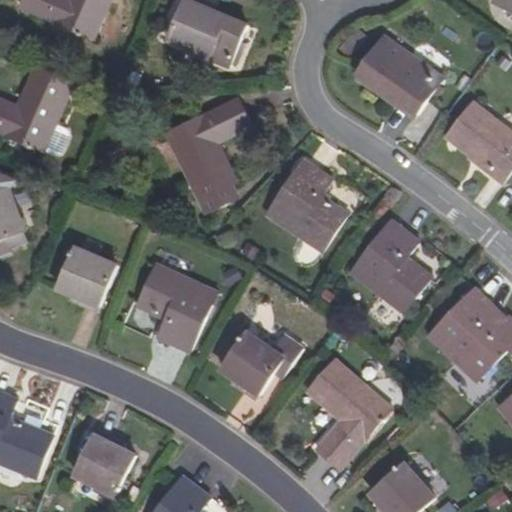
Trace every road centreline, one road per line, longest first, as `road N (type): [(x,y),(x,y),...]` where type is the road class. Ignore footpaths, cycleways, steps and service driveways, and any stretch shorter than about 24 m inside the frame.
road 1 (residential): [(0,337),(179,412),(305,511)]
road 2 (residential): [(329,2),(310,54),(318,109),(511,256)]
